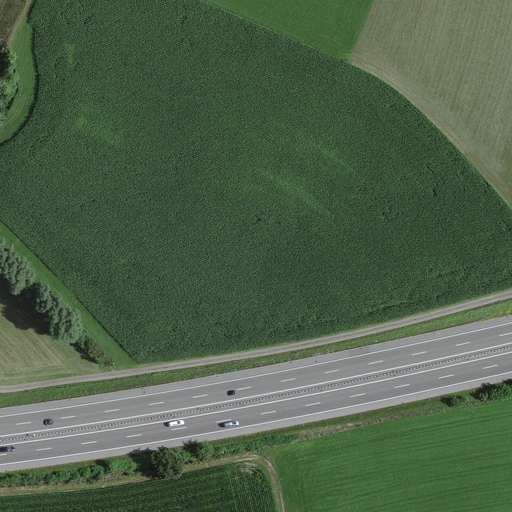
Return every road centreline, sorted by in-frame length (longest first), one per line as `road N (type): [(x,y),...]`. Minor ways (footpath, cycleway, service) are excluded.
road 1 (track): [(511,294),(253,356),(0,391)]
road 2 (motorway): [(511,333),(248,388),(0,426)]
road 3 (motorway): [(0,454),(226,422),(511,363)]
road 4 (track): [(0,496),(102,489),(250,458),(271,466),(282,511)]
